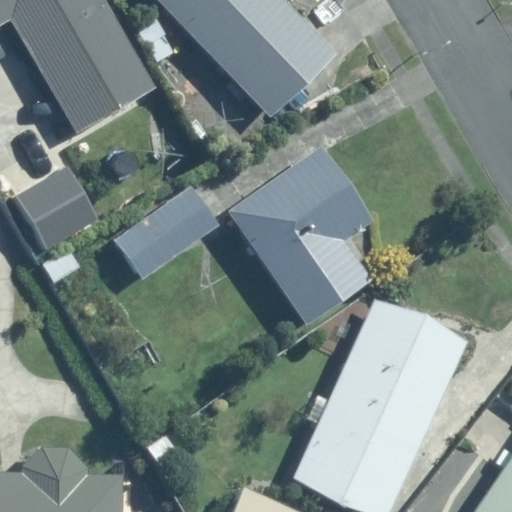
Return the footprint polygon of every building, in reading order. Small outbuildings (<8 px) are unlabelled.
[(153,91),(103,0),(0,0),(0,26),(9,21),(72,136),(153,91)] [(157,0),(272,117),(337,54),(284,0),(157,0)] [(228,210),(305,327),(373,282),(344,238),(370,221),(322,149),(228,210)] [(64,170),(6,197),(35,258),(93,230),(64,170)] [(218,224),(190,186),(114,240),(142,278),(218,224)] [(376,299),(294,478),(369,511),(390,511),(469,342),(376,299)] [(115,511),(117,475),(88,474),(70,454),(40,453),(21,468),(0,468),(0,511),(115,511)] [(511,511),(511,460),(478,511),(511,511)] [(232,511),(299,511),(244,487),(232,511)]
